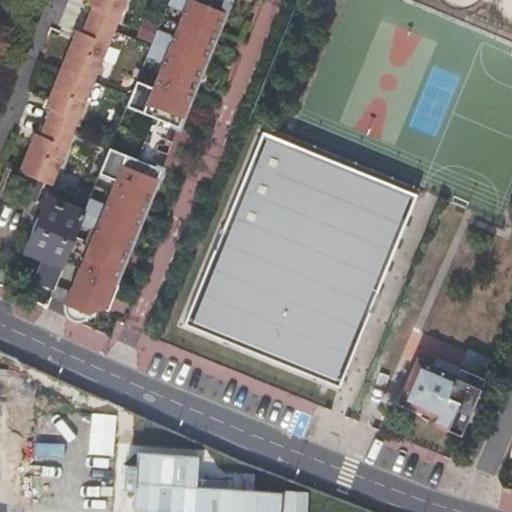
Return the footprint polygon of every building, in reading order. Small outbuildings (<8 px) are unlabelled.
[(94,1),(91,0),(88,0),(86,6),(91,8),(94,1)] [(125,0),(91,0),(94,1),(91,8),(87,18),(114,29),(125,0)] [(135,83),(125,108),(162,124),(178,130),(191,101),(202,73),(216,37),(225,14),(219,12),(223,0),(167,0),(166,5),(183,12),(173,38),(156,30),(151,43),(145,58),(162,65),(151,90),(135,83)] [(67,69),(94,80),(114,29),(87,18),(83,29),(81,33),(78,40),(73,38),(71,43),(70,45),(71,49),(74,51),(67,69)] [(158,24),(144,18),(137,38),(151,43),(156,30),(158,24)] [(76,31),(73,38),(78,40),(81,33),(76,31)] [(45,123),(72,134),(94,80),(67,69),(59,90),(58,92),(54,92),(52,93),(50,95),(47,101),(53,103),(50,110),(45,123)] [(45,108),(50,110),(53,103),(47,101),(45,108)] [(25,174),(52,185),(72,134),(45,123),(40,135),(37,142),(32,140),(30,144),(30,146),(29,150),(31,152),(33,153),(25,174)] [(35,133),(32,140),(37,142),(40,135),(35,133)] [(187,325),(337,387),(412,196),(266,133),(187,325)] [(172,145),(147,135),(142,148),(166,158),(172,145)] [(67,317),(80,323),(81,323),(85,322),(88,318),(89,313),(85,310),(91,297),(91,295),(108,301),(115,284),(130,249),(148,204),(160,173),(108,151),(83,212),(81,218),(78,224),(94,232),(82,262),(64,308),(64,311),(65,313),(67,317)] [(81,218),(83,212),(46,197),(26,249),(41,255),(46,256),(63,263),(66,255),(78,224),(81,218)] [(66,255),(82,262),(94,232),(78,224),(66,255)] [(53,288),(63,263),(46,256),(35,282),(53,288)] [(2,267),(0,270),(0,280),(10,286),(16,274),(2,267)] [(459,434),(479,387),(466,381),(416,360),(398,399),(431,413),(428,420),(459,434)] [(0,363),(0,378),(9,379),(10,364),(0,363)] [(466,381),(479,387),(483,377),(469,372),(466,381)]
